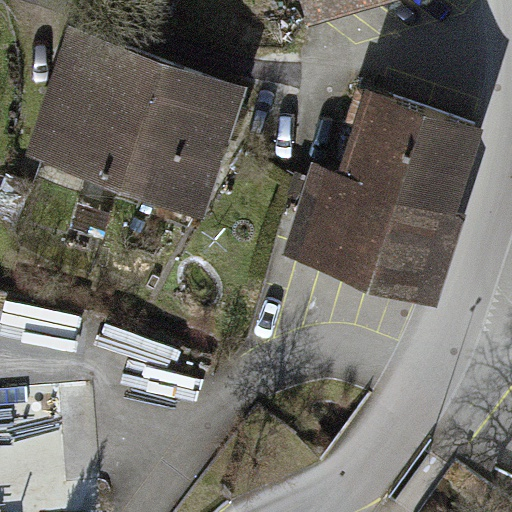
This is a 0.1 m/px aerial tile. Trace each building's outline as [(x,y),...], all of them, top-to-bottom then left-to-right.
[(293,0),(298,19),(384,0),(293,0)] [(157,58),(67,30),(29,157),(119,184),(157,58)] [(248,85),(157,58),(119,184),(209,212),(248,85)] [(315,165),(283,255),(435,307),(479,126),(367,83),(336,171),(315,165)] [(95,511),(87,383),(0,388),(0,511),(95,511)]
